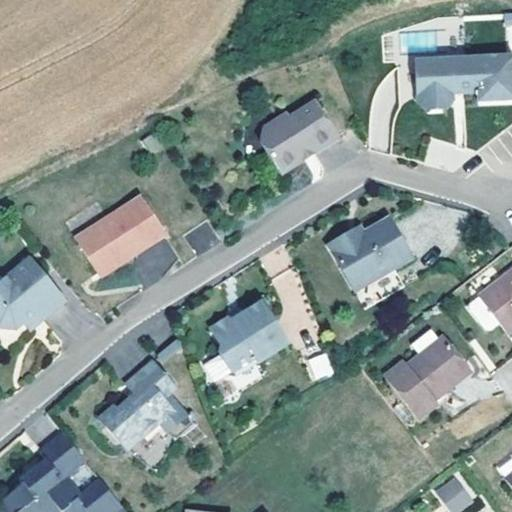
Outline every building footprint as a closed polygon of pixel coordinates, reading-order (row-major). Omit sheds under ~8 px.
[(511,57),(415,59),(416,98),(426,103),(446,104),(453,97),(452,94),(477,93),(477,103),(511,102),(511,57)] [(312,157),(338,143),(317,104),(290,119),(288,115),(264,128),(269,137),(260,142),(279,176),(302,163),(300,159),(310,153),(312,157)] [(300,159),(302,163),(312,157),(310,153),(300,159)] [(133,259),(167,239),(144,200),(78,240),(99,275),(131,255),(133,259)] [(345,236),(325,247),(335,265),(361,311),(400,289),(390,271),(408,261),(386,221),(360,235),(349,242),(345,236)] [(356,229),(345,236),(349,242),(360,235),(356,229)] [(99,275),(101,279),(133,259),(131,255),(99,275)] [(35,313),(42,321),(65,302),(29,258),(0,282),(0,328),(15,330),(22,324),(35,313)] [(511,275),(470,306),(470,311),(486,334),(491,334),(501,327),(507,336),(511,332),(511,275)] [(275,324),(262,303),(242,315),(232,321),(226,320),(214,328),(212,335),(221,348),(219,353),(218,354),(231,374),(255,359),(258,364),(283,348),(270,327),(275,324)] [(240,311),(226,320),(232,321),(242,315),(240,311)] [(22,324),(28,331),(42,321),(35,313),(22,324)] [(270,327),(283,348),(288,345),(275,324),(270,327)] [(400,363),(383,376),(416,420),(434,408),(430,403),(468,375),(442,339),(404,367),(400,363)] [(313,381),(333,374),(326,352),(305,359),(313,381)] [(116,409),(101,421),(128,454),(162,427),(169,437),(189,421),(172,400),(178,395),(156,366),(129,387),(138,397),(119,413),(116,409)] [(169,437),(162,427),(128,454),(156,476),(164,463),(161,458),(196,430),(189,421),(169,437)] [(62,432),(38,450),(45,459),(28,473),(30,476),(21,483),(1,499),(4,502),(11,511),(115,511),(121,507),(100,480),(80,495),(65,476),(84,460),(62,432)] [(30,476),(28,473),(19,480),(21,483),(30,476)] [(434,490),(449,511),(459,511),(474,501),(456,475),(434,490)] [(11,511),(4,502),(0,506),(0,511),(11,511)]
